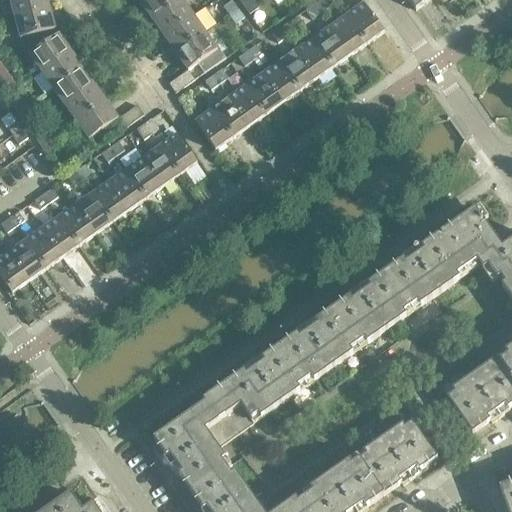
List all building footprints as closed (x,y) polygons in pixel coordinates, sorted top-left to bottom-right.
[(50,11),(46,0),(10,0),(15,20),(50,11)] [(152,22),(182,1),(180,0),(147,0),(141,5),(152,22)] [(433,0),(432,0),(406,0),(415,12),(433,0)] [(164,39),(193,18),(182,1),(152,22),(164,39)] [(258,10),(252,1),(243,8),(249,16),(258,10)] [(329,10),(323,1),(314,7),(320,16),(329,10)] [(238,11),(232,3),(223,9),(229,18),(238,11)] [(384,34),(363,5),(346,17),(367,46),(384,34)] [(320,16),(314,7),(305,13),(312,22),(320,16)] [(55,31),(50,11),(15,20),(21,40),(37,36),(44,46),(59,36),(55,31)] [(244,20),(238,11),(229,18),(235,26),(244,20)] [(367,46),(346,17),(329,29),(350,58),(367,46)] [(176,55),(205,34),(193,18),(164,39),(176,55)] [(295,33),(289,24),(280,30),(287,39),(295,33)] [(350,58),(329,29),(313,40),(333,70),(350,58)] [(287,39),(280,30),(272,36),(278,45),(287,39)] [(188,72),(217,52),(205,34),(176,55),(188,72),(168,86),(175,96),(195,82),(188,72)] [(41,74),(71,53),(59,36),(44,46),(37,36),(21,40),(22,46),(41,74)] [(333,70),(313,40),(296,52),(316,82),(333,70)] [(262,57),(256,48),(247,54),(253,63),(262,57)] [(316,82),(296,52),(279,64),(300,94),(316,82)] [(53,91),(83,70),(71,53),(41,74),(53,91)] [(253,63),(247,54),(238,60),(244,69),(253,63)] [(300,94),(279,64),(262,76),(283,105),(300,94)] [(65,107),(94,87),(83,70),(53,91),(65,107)] [(228,80),(222,71),(213,77),(220,86),(228,80)] [(283,105),(262,76),(245,87),(266,117),(283,105)] [(220,86),(213,77),(205,83),(211,92),(220,86)] [(77,124),(106,104),(94,87),(65,107),(77,124)] [(266,117),(245,87),(229,99),(249,129),(266,117)] [(194,107),(187,96),(179,101),(187,112),(194,107)] [(249,129),(229,99),(212,111),(233,141),(249,129)] [(27,109),(21,100),(12,107),(18,115),(27,109)] [(89,142),(118,121),(117,121),(118,121),(106,104),(77,124),(89,142)] [(124,131),(144,117),(137,107),(118,121),(117,121),(118,121),(124,131)] [(33,118),(27,109),(18,115),(24,124),(33,118)] [(233,141),(212,111),(195,123),(215,153),(233,141)] [(158,131),(151,121),(144,126),(151,136),(158,131)] [(22,131),(16,123),(7,129),(13,138),(22,131)] [(151,136),(144,126),(136,131),(144,141),(151,136)] [(28,140),(22,131),(13,138),(19,146),(28,140)] [(51,143),(44,134),(35,140),(42,149),(51,143)] [(197,165),(177,136),(159,148),(180,178),(197,165)] [(57,151),(51,143),(42,149),(48,158),(57,151)] [(125,152),(119,144),(110,150),(117,159),(125,152)] [(180,178),(159,148),(142,160),(163,189),(180,178)] [(117,159),(110,150),(102,156),(108,165),(117,159)] [(163,189),(142,160),(126,172),(146,201),(163,189)] [(92,176),(85,167),(77,173),(83,182),(92,176)] [(146,201),(126,172),(109,183),(130,213),(146,201)] [(83,182),(77,173),(68,179),(74,188),(83,182)] [(130,213),(109,183),(92,195),(113,225),(130,213)] [(58,200),(52,191),(43,197),(49,206),(58,200)] [(113,225),(92,195),(75,207),(96,236),(113,225)] [(49,206),(43,197),(34,203),(41,212),(49,206)] [(96,236),(75,207),(59,219),(79,248),(96,236)] [(511,243),(502,250),(498,244),(475,212),(439,237),(467,277),(479,267),(483,272),(488,269),(497,282),(501,280),(511,272),(511,243)] [(25,223),(18,214),(10,220),(16,229),(25,223)] [(79,248),(59,219),(42,231),(63,260),(79,248)] [(16,229),(10,220),(1,226),(7,235),(16,229)] [(63,260),(42,231),(25,242),(46,272),(63,260)] [(467,277),(439,237),(421,250),(424,253),(416,258),(412,252),(408,255),(401,260),(403,262),(386,274),(413,314),(467,277)] [(46,272),(25,242),(8,254),(29,284),(46,272)] [(29,284),(8,254),(0,260),(0,279),(12,296),(29,284)] [(511,272),(501,280),(505,286),(502,288),(511,303),(511,272)] [(413,314),(386,274),(369,287),(367,284),(361,288),(356,291),(360,297),(353,302),(351,299),(333,312),(360,351),(413,314)] [(360,351),(333,312),(315,324),(317,328),(310,333),(305,327),(301,330),(295,334),(297,337),(280,349),(307,388),(360,351)] [(307,388),(280,349),(262,361),(261,358),(255,363),(254,363),(248,367),(250,370),(226,386),(254,425),(307,388)] [(508,411),(511,407),(511,370),(504,359),(501,361),(499,358),(452,391),(454,394),(447,400),(472,436),(490,423),(491,426),(498,421),(502,418),(498,412),(505,407),(508,411)] [(218,450),(254,425),(226,386),(203,403),(205,405),(153,441),(166,460),(170,457),(175,465),(169,469),(172,474),(177,480),(179,478),(191,495),(227,470),(222,463),(226,461),(218,450)] [(419,473),(437,460),(412,424),(405,429),(402,426),(356,458),(384,497),(401,485),(403,488),(409,484),(413,481),(409,475),(417,469),(419,473)] [(384,497),(356,458),(303,495),(314,511),(368,511),(367,509),(384,497)] [(230,511),(251,497),(235,474),(232,477),(227,470),(191,495),(202,511),(205,511),(207,511),(230,511)] [(511,511),(511,485),(499,490),(507,511),(511,511)] [(314,511),(303,495),(279,511),(314,511)] [(106,511),(104,508),(100,502),(97,504),(97,503),(84,511),(82,511),(71,496),(47,511),(106,511)] [(271,511),(261,498),(255,502),(251,497),(230,511),(271,511)]
